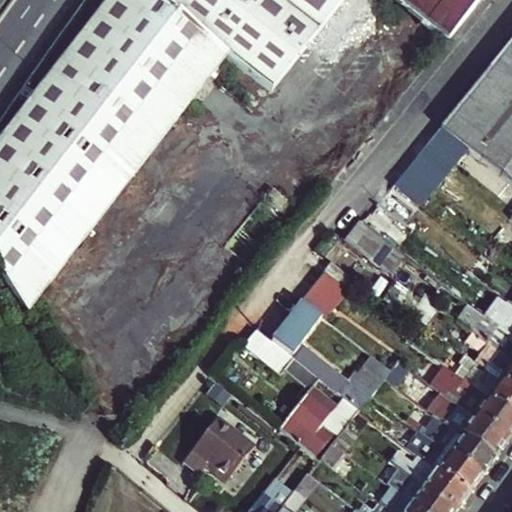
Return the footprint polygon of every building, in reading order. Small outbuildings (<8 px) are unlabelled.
[(110,0),(0,141),(0,275),(27,313),(227,56),(271,91),(343,0),(389,0),(446,44),(481,0),(110,0)] [(511,43),(441,130),(478,160),(511,187),(511,43)] [(379,271),(345,244),(327,231),(312,250),(332,265),(356,284),(365,290),(379,271)] [(423,273),(479,314),(493,325),(507,305),(466,274),(461,280),(433,259),(423,273)] [(332,265),(324,276),(348,294),(356,284),(332,265)] [(324,276),(312,292),(335,310),(336,311),(349,295),(348,294),(324,276)] [(395,287),(389,282),(378,297),(384,302),(395,287)] [(421,334),(426,328),(440,310),(425,299),(420,305),(395,287),(384,302),(382,304),(421,334)] [(312,292),(302,304),(322,320),(325,323),(335,310),(312,292)] [(302,304),(271,344),(358,414),(370,398),(390,374),(371,359),(353,381),(305,343),(322,320),(302,304)] [(511,308),(507,305),(493,325),(511,338),(511,323),(507,320),(511,313),(511,308)] [(437,336),(440,338),(453,320),(440,310),(426,328),(437,336)] [(478,338),(511,363),(511,338),(493,325),(479,314),(467,331),(478,338)] [(423,354),(437,336),(426,328),(421,334),(412,346),(423,354)] [(278,431),(300,448),(315,460),(332,436),(337,440),(346,430),(358,414),(271,344),(256,332),(244,346),(277,372),(279,369),(305,390),(298,398),(302,400),(278,431)] [(475,364),(511,391),(511,363),(478,338),(471,347),(482,355),(475,364)] [(412,346),(405,355),(424,369),(431,360),(423,354),(412,346)] [(461,383),(511,420),(511,391),(475,364),(463,355),(457,364),(469,373),(461,383)] [(443,397),(506,443),(511,435),(511,420),(461,383),(442,369),(433,381),(448,392),(443,397)] [(231,398),(215,386),(207,396),(222,408),(231,398)] [(435,418),(439,422),(493,462),(506,443),(443,397),(439,394),(425,412),(435,418)] [(439,422),(435,418),(425,431),(430,435),(439,422)] [(224,485),(252,448),(216,420),(181,466),(197,478),(203,469),(224,485)] [(418,434),(419,434),(480,479),(493,462),(439,422),(430,435),(425,431),(422,429),(418,434)] [(404,423),(399,430),(414,441),(415,439),(419,434),(418,434),(404,423)] [(337,440),(333,446),(343,453),(345,454),(357,439),(346,430),(337,440)] [(416,458),(424,464),(467,496),(480,479),(419,434),(415,439),(424,446),(416,458)] [(332,469),(343,453),(333,446),(321,461),(332,469)] [(413,471),(416,474),(424,464),(416,458),(409,468),(413,471)] [(413,471),(408,477),(454,511),(455,511),(467,496),(424,464),(416,474),(413,471)] [(454,511),(408,477),(393,465),(388,472),(401,481),(407,487),(403,492),(400,489),(397,493),(422,511),(454,511)] [(280,511),(284,508),(296,492),(304,482),(284,467),(249,511),(280,511)] [(407,487),(401,481),(394,491),(397,493),(400,489),(403,492),(407,487)] [(392,489),(380,505),(389,511),(422,511),(397,493),(394,491),(392,489)]
